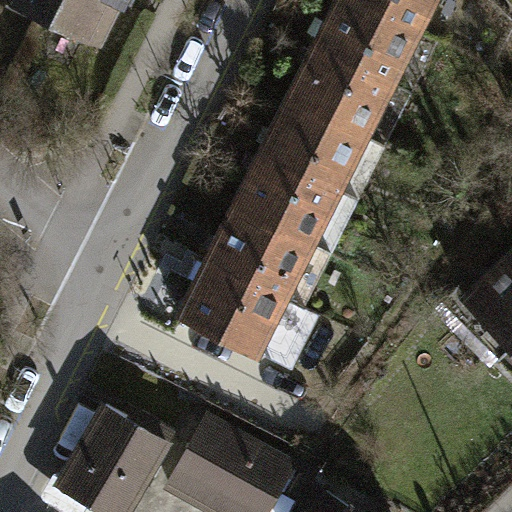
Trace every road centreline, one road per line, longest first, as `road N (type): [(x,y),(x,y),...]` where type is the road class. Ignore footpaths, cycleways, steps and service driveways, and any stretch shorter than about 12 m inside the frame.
road 1 (residential): [(236,0),(102,266)]
road 2 (residential): [(102,266),(0,483)]
road 3 (residential): [(0,179),(102,266)]
